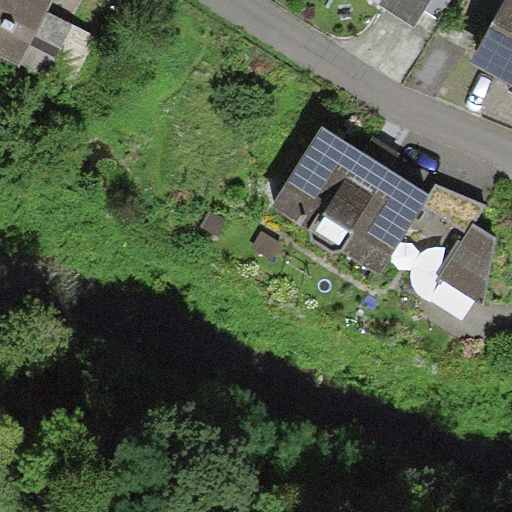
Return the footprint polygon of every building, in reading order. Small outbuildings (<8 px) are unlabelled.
[(57,0),(0,0),(0,60),(18,69),(21,64),(72,89),(97,37),(50,14),(57,0)] [(381,0),(379,4),(414,27),(431,0),(381,0)] [(511,0),(511,2),(475,67),(511,87),(511,0)] [(372,162),(320,133),(267,224),(375,287),(405,236),(429,195),(372,162)] [(440,281),(486,308),(495,238),(474,225),(485,207),(434,185),(429,195),(405,236),(450,262),(440,281)]
